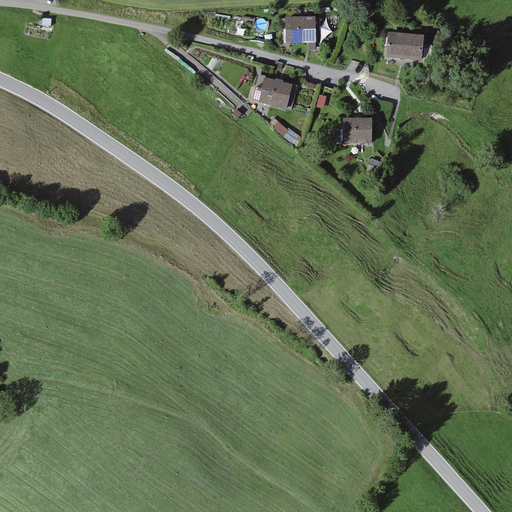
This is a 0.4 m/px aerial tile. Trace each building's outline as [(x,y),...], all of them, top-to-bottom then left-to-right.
[(321,19),(289,19),(288,45),(320,46),(321,19)] [(431,37),(393,34),(391,59),(428,62),(431,37)] [(298,87),(270,81),(268,91),(258,89),(254,103),(292,112),(298,87)] [(321,95),(319,106),(325,107),(326,101),(328,101),(329,96),(321,95)] [(378,121),(348,121),(348,146),(378,147),(378,121)]
